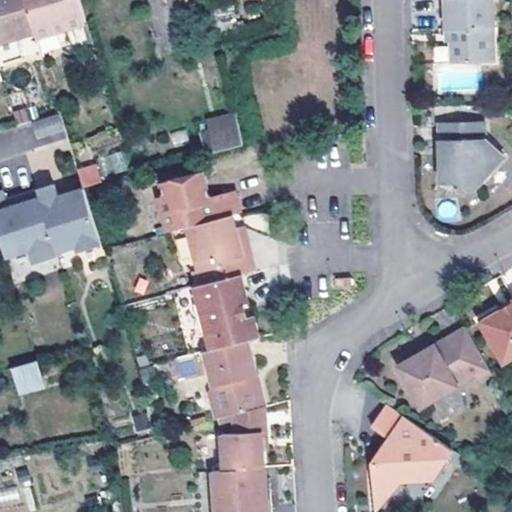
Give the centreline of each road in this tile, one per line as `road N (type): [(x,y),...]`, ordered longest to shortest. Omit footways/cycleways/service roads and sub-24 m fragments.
road 1 (residential): [(416,291),(394,224),(387,0)]
road 2 (residential): [(322,511),(315,389),(323,363),(352,328),(416,291)]
